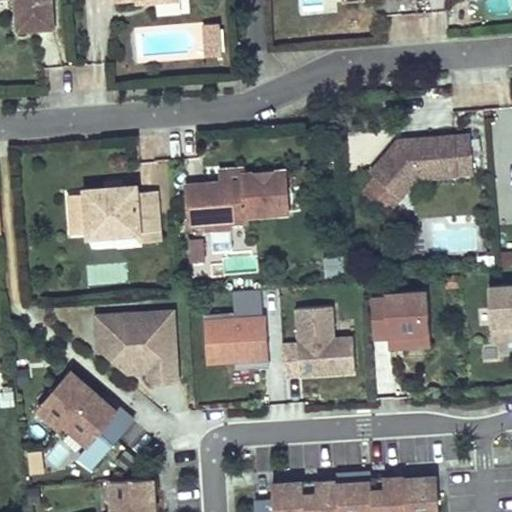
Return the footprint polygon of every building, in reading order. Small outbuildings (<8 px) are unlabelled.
[(18,0),(20,26),(54,24),(52,0),(18,0)] [(222,22),(205,22),(206,53),(223,52),(222,22)] [(458,171),(474,170),(471,133),(455,134),(455,133),(422,135),(422,144),(408,145),(399,137),(370,171),(374,175),(364,190),(389,211),(418,175),(458,172),(458,171)] [(243,172),(242,168),(219,170),(220,181),(243,179),(243,172)] [(285,169),(243,172),(243,179),(220,181),(186,184),(189,226),(196,225),(197,234),(208,233),(208,230),(207,219),(225,217),(231,222),(249,221),(248,216),(288,213),(285,169)] [(83,186),(87,234),(139,231),(139,240),(159,238),(155,188),(136,189),(136,182),(83,186)] [(208,230),(231,228),(231,222),(225,217),(207,219),(208,230)] [(192,260),(204,259),(202,239),(190,240),(192,260)] [(326,257),(328,276),(346,274),(344,256),(326,257)] [(447,287),(458,286),(457,274),(446,276),(447,287)] [(511,284),(487,285),(490,338),(511,336),(511,284)] [(235,313),(204,314),(206,363),(235,361),(236,368),(269,366),(265,316),(262,316),(260,288),(233,290),(235,313)] [(430,338),(427,290),(386,292),(386,297),(388,337),(388,340),(430,338)] [(373,338),(388,337),(386,297),(371,298),(373,338)] [(331,305),(297,308),(299,343),(282,344),(284,375),(323,373),(322,368),(355,366),(353,337),(333,338),(331,305)] [(173,311),(95,316),(96,347),(127,374),(147,373),(147,379),(154,385),(177,384),(173,311)] [(389,348),(431,346),(430,338),(388,340),(389,348)] [(95,389),(71,369),(32,415),(42,423),(45,421),(58,432),(59,431),(95,389)] [(59,431),(83,451),(73,462),(88,474),(130,424),(116,412),(103,401),(105,398),(95,389),(59,431)] [(116,412),(118,409),(105,398),(103,401),(116,412)] [(42,423),(56,435),(58,432),(45,421),(42,423)] [(45,449),(24,449),(25,472),(45,471),(45,449)] [(336,511),(371,511),(369,479),(369,474),(335,476),(335,482),(336,511)] [(436,511),(435,477),(403,479),(405,511),(436,511)] [(403,478),(369,479),(371,511),(405,511),(403,479),(403,478)] [(153,494),(152,480),(144,481),(145,495),(153,494)] [(144,481),(110,483),(112,511),(153,511),(153,494),(145,495),(144,481)] [(303,511),(336,511),(335,482),(301,483),(303,511)] [(303,511),(301,483),(270,485),(271,502),(253,503),(253,511),(303,511)]
